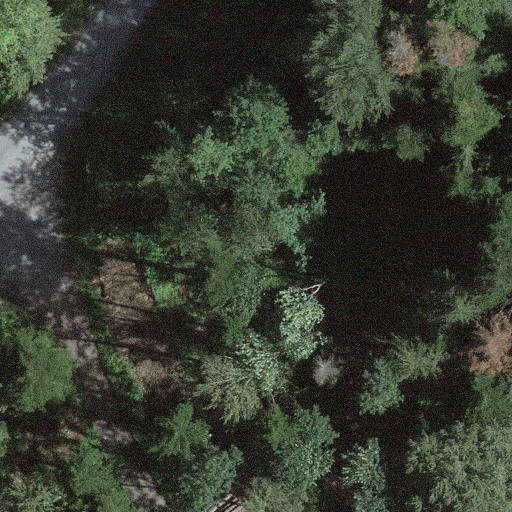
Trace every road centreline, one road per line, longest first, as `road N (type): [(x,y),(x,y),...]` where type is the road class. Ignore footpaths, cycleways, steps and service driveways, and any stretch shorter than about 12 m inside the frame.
road 1 (tertiary): [(126,0),(54,130),(0,179)]
road 2 (track): [(58,511),(0,306)]
